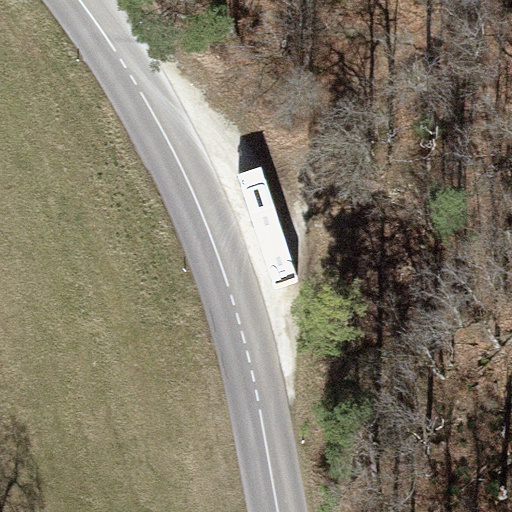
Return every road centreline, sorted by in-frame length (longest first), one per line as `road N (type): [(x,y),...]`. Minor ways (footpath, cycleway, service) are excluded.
road 1 (tertiary): [(298,511),(270,381),(233,274),(170,133),(78,0)]
road 2 (track): [(268,254),(386,41),(511,3)]
road 3 (track): [(386,41),(256,0)]
